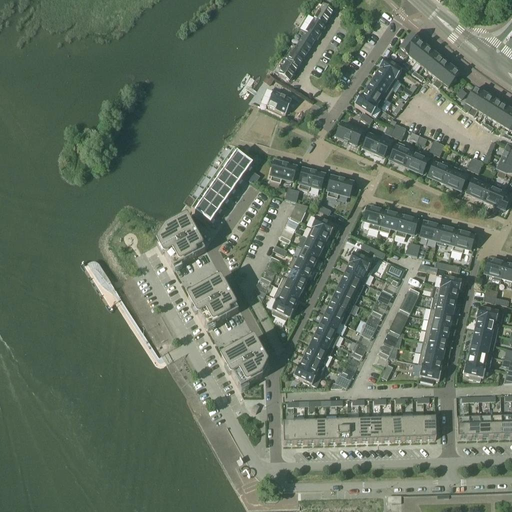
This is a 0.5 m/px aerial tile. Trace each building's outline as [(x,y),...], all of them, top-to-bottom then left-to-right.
[(322,7),(313,22),(323,29),(332,14),(322,7)] [(313,22),(304,36),(314,42),(323,29),(313,22)] [(304,36),(296,49),(306,55),(314,42),(304,36)] [(406,60),(418,44),(410,37),(397,53),(406,60)] [(415,64),(426,50),(418,44),(406,60),(408,58),(415,64)] [(296,49),(287,63),(297,69),(306,55),(296,49)] [(423,71),(435,57),(426,50),(415,64),(423,71)] [(431,77),(443,63),(435,57),(423,71),(431,77)] [(378,70),(398,84),(395,82),(401,73),(384,61),(378,70)] [(288,83),(297,69),(287,63),(278,77),(288,83)] [(435,89),(451,69),(443,63),(431,77),(436,81),(432,86),(435,89)] [(435,89),(438,91),(442,86),(447,90),(459,76),(451,69),(435,89)] [(373,80),(392,93),(398,84),(378,70),(378,71),(379,72),(373,80)] [(270,88),(274,81),(267,77),(263,83),(270,88)] [(367,89),(386,102),(392,93),(373,80),(367,89)] [(360,98),(380,111),(386,102),(367,89),(361,98),(360,97),(360,98)] [(470,117),(483,96),(474,90),(465,106),(470,109),(467,115),(470,117)] [(284,120),(291,103),(272,95),(265,112),(284,120)] [(482,117),(492,101),(483,96),(470,117),(473,119),(477,113),(482,117)] [(354,107),(371,118),(377,109),(380,111),(360,98),(354,107)] [(491,122),(501,107),(492,101),(482,117),(491,122)] [(500,128),(509,112),(501,107),(491,122),(500,128)] [(509,133),(511,127),(511,113),(509,112),(500,128),(509,133)] [(359,120),(364,124),(369,127),(373,122),(363,115),(359,120)] [(341,126),(335,140),(347,145),(350,147),(355,149),(361,135),(341,126)] [(389,138),(395,141),(400,130),(394,127),(389,138)] [(400,130),(395,141),(400,143),(405,132),(400,130)] [(388,147),(368,138),(362,151),(382,160),(388,147)] [(427,155),(433,157),(438,146),(432,144),(427,155)] [(389,163),(405,170),(411,157),(405,154),(407,150),(397,145),(395,150),(389,163)] [(438,146),(433,157),(438,160),(443,149),(438,146)] [(511,151),(507,149),(502,161),(511,165),(511,151)] [(232,152),(225,162),(244,177),(251,167),(232,152)] [(411,157),(405,170),(421,177),(426,163),(428,159),(418,154),(416,159),(411,157)] [(466,172),(471,174),(476,163),(471,161),(466,172)] [(507,177),(511,178),(511,179),(511,165),(502,161),(497,172),(507,176),(507,177)] [(225,162),(218,172),(237,186),(244,177),(225,162)] [(476,163),(471,174),(477,177),(482,166),(476,163)] [(433,166),(427,180),(443,187),(451,169),(441,164),(439,169),(433,166)] [(271,179),(269,183),(280,186),(281,181),(291,184),(295,170),(274,165),(270,178),(271,179)] [(451,169),(443,187),(459,194),(465,180),(459,178),(461,173),(451,169)] [(218,172),(211,182),(230,196),(237,186),(218,172)] [(302,172),(298,186),(299,186),(298,191),(308,194),(309,189),(320,192),(323,178),(302,172)] [(331,180),(327,194),(326,199),(337,202),(338,197),(348,200),(352,186),(348,185),(331,180)] [(211,182),(203,192),(223,205),(230,196),(211,182)] [(466,197),(482,204),(488,190),(487,190),(488,187),(480,184),(479,186),(472,183),(466,197)] [(488,190),(482,204),(503,213),(509,200),(496,194),(497,192),(489,188),(488,190)] [(287,190),(284,202),(290,204),(293,192),(287,190)] [(203,192),(197,200),(218,214),(223,205),(203,192)] [(293,192),(290,204),(296,205),(299,194),(293,192)] [(197,200),(190,212),(210,225),(218,214),(197,200)] [(296,205),(294,211),(303,214),(306,208),(296,205)] [(319,207),(317,213),(327,218),(330,213),(319,207)] [(367,231),(378,234),(383,215),(366,210),(362,225),(369,227),(367,231)] [(383,215),(378,234),(388,237),(389,232),(395,233),(394,238),(399,219),(383,215)] [(399,219),(394,238),(404,241),(406,236),(412,238),(416,224),(399,219)] [(316,220),(311,230),(329,239),(334,229),(324,224),(325,222),(319,220),(318,221),(316,220)] [(159,245),(172,272),(204,255),(185,222),(168,231),(159,245)] [(423,226),(419,240),(436,244),(440,230),(423,226)] [(283,232),(293,237),(295,232),(285,227),(283,232)] [(312,231),(307,241),(323,249),(328,239),(329,239),(311,230),(312,231)] [(440,230),(436,244),(437,245),(436,247),(445,249),(445,247),(452,249),(451,254),(456,235),(440,230)] [(456,235),(451,254),(461,257),(462,252),(469,253),(473,239),(456,235)] [(307,241),(302,251),(318,259),(323,249),(307,241)] [(405,256),(411,258),(414,246),(408,245),(405,256)] [(363,246),(360,251),(371,256),(373,251),(363,246)] [(414,246),(411,258),(416,259),(420,248),(414,246)] [(293,259),(313,269),(318,259),(302,251),(297,261),(293,259)] [(373,251),(371,256),(382,261),(384,256),(373,251)] [(351,267),(370,276),(375,266),(369,263),(370,262),(364,259),(363,260),(353,255),(348,265),(351,267)] [(293,259),(288,269),(308,279),(313,269),(293,259)] [(488,263),(484,277),(491,279),(491,281),(499,284),(500,281),(501,281),(504,267),(488,263)] [(107,286),(111,285),(100,268),(97,265),(95,264),(92,264),(89,265),(87,267),(90,273),(91,272),(93,272),(94,272),(95,272),(97,274),(99,276),(107,286)] [(436,264),(434,270),(446,273),(447,267),(436,264)] [(349,266),(344,276),(364,286),(369,276),(370,277),(370,276),(351,267),(348,265),(347,266),(349,266)] [(386,275),(400,282),(404,273),(390,266),(386,275)] [(437,271),(420,267),(417,273),(436,277),(437,271)] [(447,267),(446,273),(458,275),(459,270),(447,267)] [(511,269),(504,267),(501,281),(511,284),(511,269)] [(283,279),(303,290),(308,279),(288,269),(287,270),(292,272),(287,281),(283,279)] [(344,276),(339,286),(359,296),(364,286),(344,276)] [(441,279),(438,290),(459,294),(461,283),(450,281),(450,279),(444,278),(443,279),(441,279)] [(283,279),(278,290),(298,300),(303,290),(283,279)] [(206,332),(237,314),(219,281),(188,298),(206,332)] [(339,286),(334,296),(355,307),(359,296),(339,286)] [(276,301),(276,302),(294,311),(295,310),(294,310),(298,300),(278,290),(277,290),(282,292),(277,302),(276,301)] [(440,291),(437,301),(455,305),(457,295),(458,295),(459,294),(438,290),(440,291)] [(254,294),(259,301),(261,302),(264,296),(255,292),(254,294)] [(334,296),(329,307),(350,317),(355,307),(334,296)] [(484,298),(483,304),(494,306),(496,300),(484,298)] [(433,300),(430,311),(452,316),(455,305),(437,301),(433,300)] [(496,300),(494,306),(506,309),(507,303),(496,300)] [(290,321),(294,311),(276,302),(271,312),(273,313),(272,316),(285,323),(287,320),(290,321)] [(324,317),(340,325),(345,327),(350,317),(329,307),(324,317)] [(478,310),(475,321),(500,326),(502,315),(495,314),(496,312),(489,311),(489,312),(478,310)] [(430,311),(427,322),(450,327),(452,316),(430,311)] [(324,317),(319,327),(340,337),(335,335),(340,325),(324,317)] [(476,321),(474,332),(496,337),(499,326),(500,326),(475,321),(476,321)] [(427,322),(425,333),(447,338),(450,327),(427,322)] [(319,327),(314,338),(335,347),(340,337),(319,327)] [(474,332),(471,343),(494,348),(496,337),(474,332)] [(425,333),(422,345),(445,350),(447,338),(425,333)] [(314,338),(309,348),(330,358),(335,347),(314,338)] [(252,342),(221,359),(237,389),(245,385),(247,388),(261,380),(267,368),(252,342)] [(471,343),(469,354),(487,358),(489,348),(494,349),(494,348),(471,343)] [(422,345),(420,356),(442,361),(445,350),(422,345)] [(309,348),(304,358),(325,368),(323,367),(327,357),(329,358),(330,358),(309,348)] [(469,354),(466,365),(465,365),(485,370),(488,370),(491,359),(487,358),(469,354)] [(420,356),(417,367),(441,372),(440,371),(442,361),(420,356)] [(298,368),(320,378),(325,368),(304,358),(299,368),(298,367),(298,368)] [(483,381),(485,370),(465,365),(463,376),(472,378),(471,381),(481,383),(482,380),(483,381)] [(387,367),(381,380),(386,382),(393,370),(387,367)] [(438,383),(441,372),(417,367),(421,368),(418,379),(421,379),(420,382),(432,385),(433,382),(438,383)] [(293,378),(303,383),(303,384),(309,387),(309,386),(312,387),(316,377),(319,379),(320,378),(298,368),(293,378)] [(503,386),(505,386),(511,385),(511,373),(508,373),(508,375),(506,374),(503,386)] [(500,419),(501,439),(511,439),(511,418),(511,415),(499,416),(499,419),(500,419)] [(468,420),(468,440),(479,440),(479,419),(468,420)] [(479,419),(479,440),(490,439),(489,419),(479,419)] [(489,419),(490,439),(501,439),(500,419),(499,419),(489,419)] [(457,440),(468,440),(468,420),(457,420),(457,440)] [(412,421),(401,422),(402,443),(413,442),(412,421)] [(423,421),(412,421),(413,442),(424,442),(423,421)] [(435,421),(423,421),(424,442),(435,442),(435,421)] [(380,422),(369,423),(370,444),(381,443),(380,422)] [(391,422),(380,422),(381,443),(391,443),(391,422)] [(401,422),(391,422),(391,443),(402,443),(401,422)] [(347,423),(337,424),(337,445),(348,444),(347,423)] [(358,423),(347,423),(348,444),(359,444),(358,423)] [(369,423),(358,423),(359,444),(370,444),(369,423)] [(315,424),(304,425),(305,446),(316,445),(315,424)] [(326,424),(315,424),(316,445),(326,445),(326,424)] [(337,424),(326,424),(326,445),(337,445),(337,424)] [(293,425),(282,425),(283,446),(294,446),(293,425)] [(304,425),(293,425),(294,446),(305,446),(304,425)]
